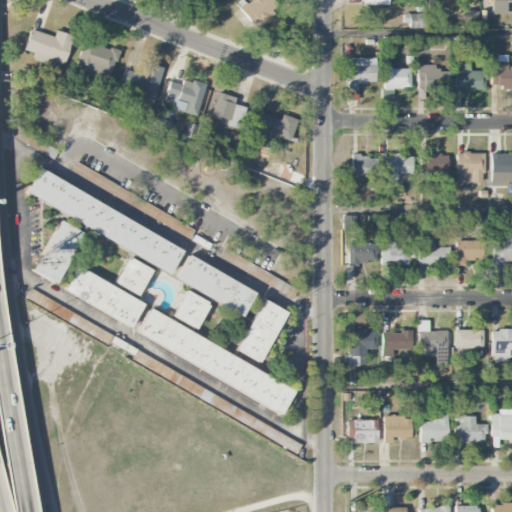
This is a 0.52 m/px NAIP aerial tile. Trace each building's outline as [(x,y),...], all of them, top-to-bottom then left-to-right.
[(184,0),(212,9),(214,0),(184,0)] [(238,8),(250,22),(254,18),(259,24),(273,13),(270,10),(276,5),(272,1),(273,0),(250,0),(246,4),(245,2),(238,8)] [(462,28),(477,28),(477,10),(461,11),(462,28)] [(424,27),(424,14),(402,14),(402,27),(424,27)] [(29,29),(23,49),(33,53),(31,60),(43,64),(45,58),(62,64),(72,36),(55,30),(53,37),(29,29)] [(82,41),(74,67),(86,71),(85,75),(100,79),(102,74),(108,76),(113,61),(115,62),(119,50),(109,47),(108,49),(82,41)] [(490,88),(511,88),(511,66),(507,67),(507,56),(496,55),(496,67),(490,67),(490,88)] [(347,101),(357,100),(357,84),(375,83),(375,57),(346,58),(347,101)] [(123,69),(118,85),(137,90),(134,98),(151,103),(162,68),(142,62),(139,73),(123,69)] [(484,90),(484,71),(469,71),(469,64),(454,64),(454,90),(484,90)] [(409,68),(382,69),(383,101),(392,101),(392,89),(409,88),(409,68)] [(169,81),(166,93),(167,93),(164,102),(170,104),(171,102),(174,103),(172,108),(182,111),(182,112),(195,116),(205,84),(191,80),(190,82),(182,80),(181,85),(169,81)] [(217,92),(209,118),(219,121),(220,118),(227,120),(225,125),(238,129),(245,107),(233,103),(234,98),(217,92)] [(253,110),(247,126),(251,127),(244,144),(258,149),(264,132),(288,142),(297,120),(282,114),(279,121),(253,110)] [(176,116),(174,123),(181,126),(183,118),(176,116)] [(155,117),(153,124),(167,129),(169,121),(155,117)] [(56,151),(33,137),(28,145),(51,159),(56,151)] [(482,182),(482,152),(455,153),(455,172),(452,172),(452,183),(482,182)] [(447,174),(446,154),(418,155),(419,175),(447,174)] [(511,154),(489,155),(490,185),(511,184),(511,154)] [(411,155),(381,156),(382,185),(396,184),(396,174),(411,174),(411,155)] [(351,156),(350,176),(374,176),(375,156),(351,156)] [(181,249),(37,167),(23,192),(168,273),(181,249)] [(343,229),(354,230),(355,216),(344,215),(343,229)] [(55,284),(83,233),(58,219),(30,270),(55,284)] [(415,234),(434,235),(434,221),(416,220),(415,234)] [(380,266),(407,265),(406,246),(395,246),(394,234),(379,235),(380,266)] [(511,261),(511,236),(491,237),(492,278),(503,278),(503,262),(511,261)] [(347,264),(375,263),(375,243),(363,244),(363,237),(354,237),(355,243),(347,243),(347,264)] [(433,239),(416,240),(417,266),(447,265),(447,247),(433,248),(433,239)] [(464,266),(464,259),(482,259),(483,241),(455,240),(454,266),(464,266)] [(173,279),(240,316),(254,292),(187,254),(173,279)] [(112,281),(135,295),(151,270),(128,256),(112,281)] [(61,289),(128,327),(142,302),(75,265),(61,289)] [(170,315),(194,328),(208,302),(184,290),(170,315)] [(286,312),(261,298),(232,349),(257,363),(286,312)] [(279,414),(293,389),(148,308),(134,333),(279,414)] [(417,349),(423,349),(423,356),(445,356),(446,331),(427,331),(427,321),(418,320),(417,349)] [(346,330),(346,355),(342,355),(342,366),(363,366),(363,349),(375,349),(376,330),(346,330)] [(482,348),(482,330),(453,330),(453,349),(482,348)] [(511,357),(511,330),(491,330),(491,363),(507,363),(507,357),(511,357)] [(392,349),(410,350),(411,332),(381,331),(380,356),(391,357),(392,349)] [(296,452),(301,442),(126,348),(121,357),(296,452)] [(418,422),(419,442),(447,442),(447,413),(431,413),(431,421),(418,422)] [(382,416),(381,442),(390,442),(390,438),(410,438),(411,417),(382,416)] [(485,424),(474,424),(474,416),(453,417),(453,442),(485,441),(485,424)] [(345,420),(346,438),(357,437),(357,443),(376,442),(376,420),(345,420)]
